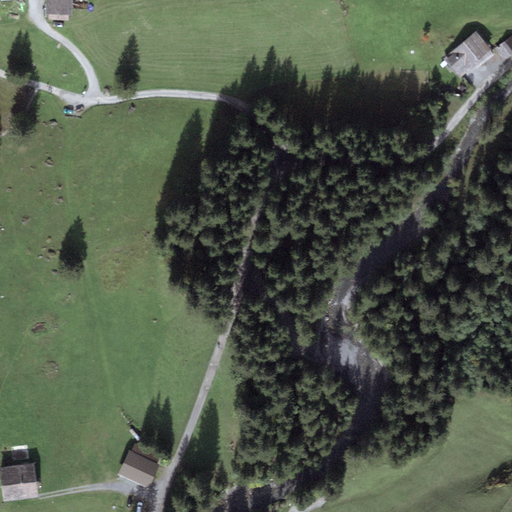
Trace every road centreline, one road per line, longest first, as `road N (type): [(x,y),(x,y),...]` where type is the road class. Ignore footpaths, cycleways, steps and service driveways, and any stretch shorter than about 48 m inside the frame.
road 1 (unclassified): [(284,146),(158,511)]
road 2 (unclassified): [(284,146),(233,101),(179,93),(84,98),(0,71)]
road 3 (unclassified): [(511,63),(434,141),(394,158),(339,161),(284,146)]
road 4 (track): [(41,0),(39,19),(85,64),(94,99)]
